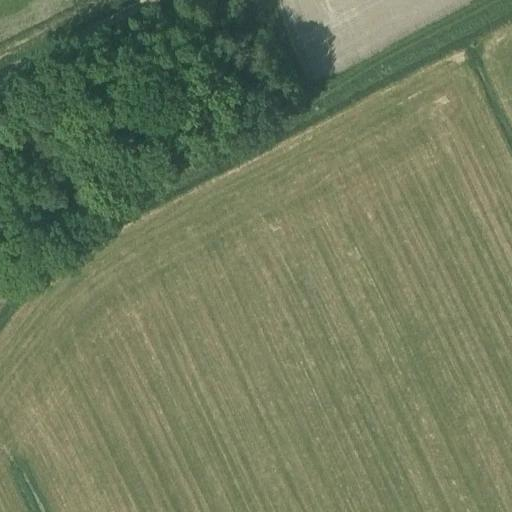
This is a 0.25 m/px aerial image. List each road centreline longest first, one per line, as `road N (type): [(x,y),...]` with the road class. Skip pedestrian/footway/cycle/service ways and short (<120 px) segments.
road 1 (track): [(503,0),(69,228),(0,298)]
road 2 (unclassified): [(0,76),(156,0)]
